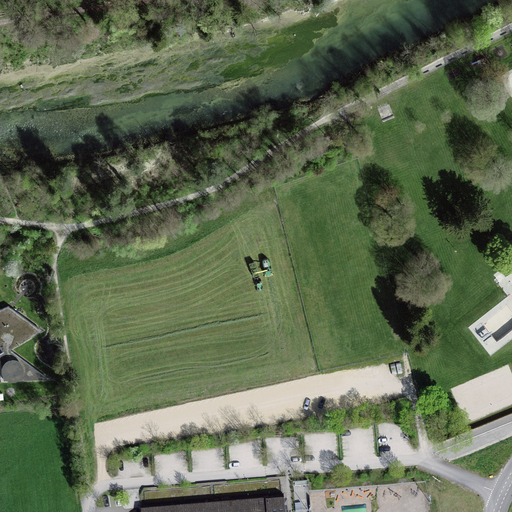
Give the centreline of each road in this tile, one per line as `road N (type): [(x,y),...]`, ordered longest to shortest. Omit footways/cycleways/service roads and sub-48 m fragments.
road 1 (track): [(511,25),(309,127),(219,187),(65,228)]
road 2 (residential): [(429,458),(115,483),(94,493),(89,511)]
road 3 (track): [(0,23),(167,0)]
